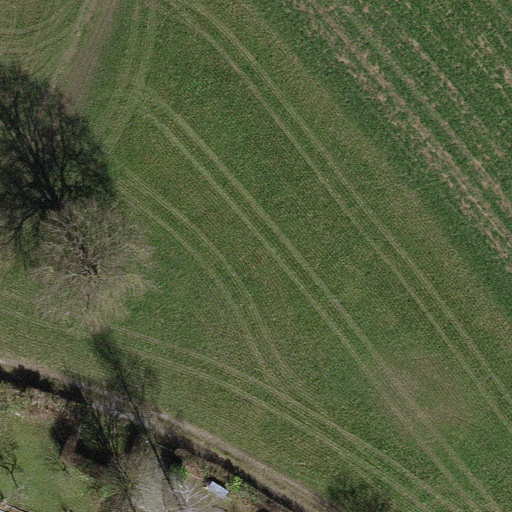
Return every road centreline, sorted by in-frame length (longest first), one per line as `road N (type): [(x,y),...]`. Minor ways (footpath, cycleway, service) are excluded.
road 1 (track): [(314,511),(173,427),(0,368)]
road 2 (track): [(89,0),(0,182)]
